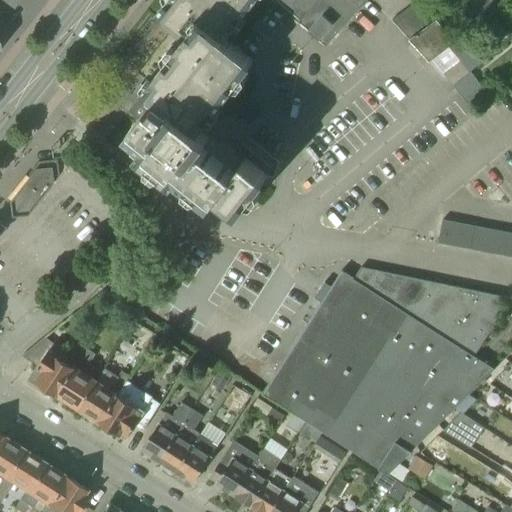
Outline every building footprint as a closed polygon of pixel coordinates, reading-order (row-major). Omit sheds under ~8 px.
[(226,40),(257,0),(167,0),(155,15),(184,38),(127,112),(138,120),(129,132),(145,145),(139,153),(175,181),(178,176),(213,204),(219,196),(240,213),(267,178),(245,158),(244,160),(204,127),(254,62),(226,40)] [(277,0),(329,44),(351,18),(366,0),(277,0)] [(429,26),(414,5),(392,21),(409,40),(429,26)] [(437,20),(429,26),(409,40),(428,61),(448,47),(454,42),(437,20)] [(459,61),(469,72),(484,61),(463,36),(454,42),(448,47),(459,61)] [(459,61),(448,47),(428,61),(430,63),(431,61),(443,74),(459,61)] [(469,72),(459,61),(443,74),(452,85),(469,72)] [(452,85),(467,104),(484,89),(469,72),(452,85)] [(47,190),(58,176),(57,160),(39,162),(14,193),(16,209),(37,207),(48,194),(47,190)] [(441,220),(437,243),(447,245),(452,222),(441,220)] [(452,222),(447,245),(458,247),(463,224),(452,222)] [(463,224),(458,247),(469,249),(473,226),(463,224)] [(473,226),(469,249),(480,251),(484,228),(473,226)] [(484,228),(480,251),(491,253),(495,230),(484,228)] [(495,230),(491,253),(502,256),(506,232),(495,230)] [(511,233),(506,232),(502,256),(511,257),(511,233)] [(324,433),(324,432),(390,475),(495,369),(475,357),(496,322),(501,297),(362,268),(355,280),(343,272),(333,287),(324,282),(314,298),(323,303),(265,393),(291,412),(307,422),(324,433)] [(142,327),(134,321),(130,327),(138,333),(142,327)] [(66,362),(50,351),(55,343),(45,338),(22,357),(37,366),(29,379),(57,396),(75,367),(85,350),(78,346),(72,355),(71,354),(66,362)] [(94,355),(85,350),(57,396),(78,410),(97,380),(83,372),(94,355)] [(222,392),(233,375),(221,367),(210,384),(222,392)] [(122,373),(119,378),(105,369),(97,381),(97,380),(78,410),(100,423),(128,378),(122,373)] [(127,440),(135,427),(143,432),(160,404),(153,399),(153,397),(128,381),(130,378),(128,378),(100,423),(127,440)] [(458,407),(466,412),(478,400),(469,395),(458,407)] [(144,450),(160,461),(193,410),(181,403),(172,416),(167,413),(144,450)] [(264,416),(280,426),(286,416),(270,406),(264,416)] [(193,410),(160,461),(178,472),(202,435),(201,434),(194,430),(203,416),(193,410)] [(307,422),(291,412),(285,422),(300,432),(307,422)] [(460,413),(443,431),(470,449),(484,429),(460,413)] [(320,439),(324,433),(307,422),(300,432),(317,443),(320,439)] [(211,457),(218,445),(202,435),(178,472),(195,483),(212,458),(211,457)] [(0,486),(24,451),(2,437),(0,439),(0,475),(3,477),(0,482),(0,486)] [(320,439),(317,443),(314,447),(330,457),(335,449),(320,439)] [(259,457),(234,441),(212,479),(220,484),(219,486),(235,496),(265,449),(264,449),(259,457)] [(281,460),(265,449),(235,496),(252,507),(276,470),(275,469),(281,460)] [(15,510),(45,465),(24,451),(0,486),(0,498),(2,500),(13,483),(25,491),(14,509),(15,510)] [(408,470),(425,480),(433,466),(416,456),(408,470)] [(44,511),(66,478),(45,465),(15,510),(19,511),(23,511),(28,505),(32,508),(38,499),(46,504),(41,511),(44,511)] [(291,479),(276,470),(252,507),(259,511),(271,511),(295,477),(293,476),(291,479)] [(397,482),(382,472),(375,482),(390,493),(397,482)] [(307,511),(319,493),(295,477),(271,511),(307,511)] [(92,494),(66,478),(44,511),(91,511),(92,511),(85,506),(92,494)] [(349,485),(339,479),(329,495),(339,502),(349,485)] [(398,482),(389,497),(399,503),(409,489),(398,482)] [(408,504),(419,511),(424,505),(412,497),(408,504)] [(476,511),(459,501),(452,511),(476,511)]
